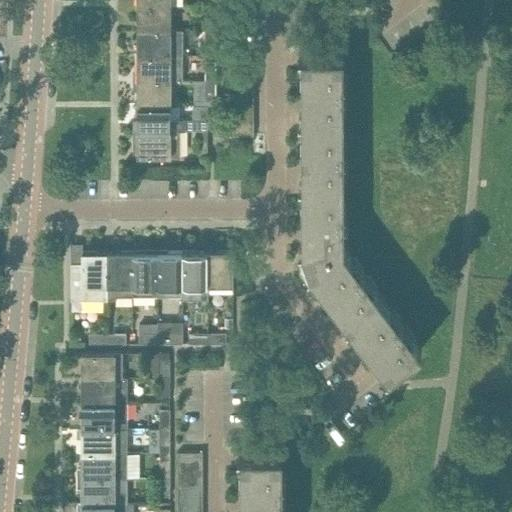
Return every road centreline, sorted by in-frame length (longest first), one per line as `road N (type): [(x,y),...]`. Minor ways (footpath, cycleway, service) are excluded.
road 1 (unclassified): [(7,423),(30,161)]
road 2 (unclassified): [(30,161),(40,0)]
